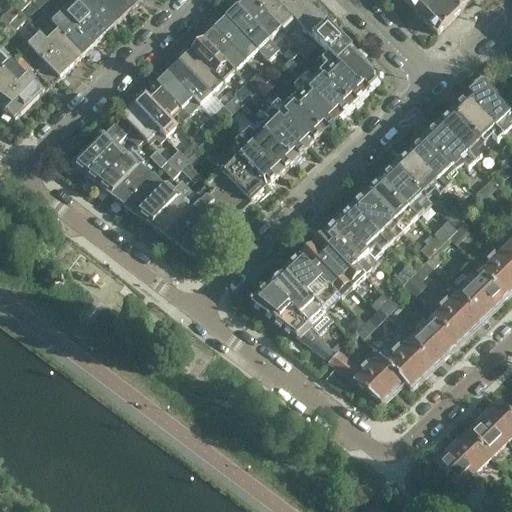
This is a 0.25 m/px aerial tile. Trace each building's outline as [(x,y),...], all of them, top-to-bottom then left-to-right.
[(41,15),(53,3),(49,0),(37,0),(32,5),(41,15)] [(118,26),(93,0),(82,0),(88,5),(82,11),(107,37),(118,26)] [(130,15),(115,0),(93,0),(118,26),(130,15)] [(142,4),(138,0),(115,0),(130,15),(142,4)] [(276,24),(252,0),(248,0),(239,9),(271,42),(277,37),(270,30),(276,24)] [(294,20),(287,14),(274,0),(252,0),(276,24),(281,18),(288,26),(294,20)] [(301,0),(274,0),(287,14),(301,0)] [(328,27),(301,0),(287,14),(294,20),(313,40),(328,27)] [(422,22),(444,0),(415,0),(408,8),(422,22)] [(437,37),(475,0),(444,0),(422,22),(437,37)] [(30,26),(41,15),(32,5),(21,16),(30,26)] [(107,37),(82,11),(76,17),(69,9),(63,15),(95,48),(107,37)] [(271,42),(239,9),(227,20),(252,46),(258,41),(265,48),(271,42)] [(95,48),(63,15),(58,20),(65,28),(59,33),(84,59),(95,48)] [(252,46),(227,20),(226,21),(223,20),(218,25),(219,28),(216,31),(248,64),(254,59),(247,52),(252,46)] [(344,44),(328,27),(313,40),(330,58),(331,59),(334,56),(333,55),(344,44)] [(248,64),(216,31),(205,42),(230,68),(235,63),(242,70),(248,64)] [(84,59),(59,33),(53,39),(46,32),(40,37),(72,70),(84,59)] [(72,70),(40,37),(35,43),(42,50),(35,56),(45,66),(61,82),(72,70)] [(230,68),(205,42),(193,53),(218,79),(224,74),(231,81),(237,75),(230,68)] [(379,79),(344,44),(333,55),(334,56),(331,59),(367,96),(378,85),(379,85),(379,79)] [(218,79),(193,53),(181,64),(213,98),(219,92),(212,85),(218,79)] [(367,96),(331,59),(330,58),(324,64),(332,72),(324,80),(353,110),(367,96)] [(0,80),(10,70),(0,59),(0,80)] [(213,98),(181,64),(170,75),(195,101),(201,96),(208,103),(213,98)] [(0,113),(15,125),(61,82),(45,66),(28,83),(0,111),(0,113)] [(0,111),(28,83),(13,68),(10,70),(0,80),(0,111)] [(195,101),(170,75),(159,87),(191,120),(196,114),(189,107),(195,101)] [(353,110),(324,80),(317,87),(308,79),(302,85),(339,124),(353,110)] [(511,124),(511,113),(484,84),(467,100),(501,135),(511,124)] [(339,124),(302,85),(295,91),(303,100),(296,107),(324,137),(339,124)] [(191,120),(159,87),(147,97),(172,124),(178,118),(185,125),(191,120)] [(172,124),(147,97),(136,109),(168,142),(173,136),(166,129),(172,124)] [(505,138),(501,135),(467,100),(453,114),(482,144),(490,136),(498,145),(505,138)] [(324,137),(296,107),(288,115),(279,106),(273,113),(310,151),(324,137)] [(168,142),(136,109),(123,120),(135,132),(149,146),(155,140),(162,147),(168,142)] [(223,130),(234,119),(227,111),(215,122),(223,130)] [(310,151),(273,113),(266,119),(274,128),(267,135),(295,165),(310,151)] [(482,144),(453,114),(438,128),(476,167),(482,160),(474,151),(482,144)] [(86,179),(119,147),(135,132),(123,120),(90,153),(85,152),(76,161),(76,166),(73,169),(86,179)] [(213,121),(202,131),(211,142),(215,138),(223,131),(215,123),(213,121)] [(476,167),(438,128),(424,142),(453,172),(461,164),(469,173),(476,167)] [(202,131),(190,142),(200,153),(200,152),(209,144),(211,142),(202,131)] [(295,165),(267,135),(259,143),(250,134),(244,140),(281,179),(295,165)] [(281,179),(244,140),(237,147),(245,155),(238,163),(267,193),(281,179)] [(453,172),(424,142),(409,156),(447,194),(453,188),(445,179),(453,172)] [(209,144),(200,152),(206,158),(215,150),(209,144)] [(99,189),(128,161),(120,153),(122,150),(119,147),(86,179),(99,189)] [(193,147),(183,158),(189,164),(197,156),(199,153),(193,147)] [(179,154),(168,165),(168,166),(180,178),(189,170),(186,166),(189,164),(183,158),(179,154)] [(158,155),(150,162),(161,173),(162,172),(168,166),(168,165),(158,155)] [(189,164),(186,166),(189,170),(192,172),(202,162),(197,156),(189,164)] [(447,194),(409,156),(395,169),(424,199),(432,192),(440,201),(447,194)] [(111,199),(146,166),(143,163),(139,167),(130,159),(128,161),(99,189),(111,199)] [(267,193),(238,163),(232,169),(222,159),(214,167),(227,180),(252,207),(267,193)] [(507,181),(511,175),(511,163),(501,174),(507,181)] [(124,209),(154,180),(146,172),(149,169),(146,166),(111,199),(124,209)] [(168,166),(162,172),(174,184),(180,178),(168,166)] [(424,199),(395,169),(380,183),(418,222),(425,215),(416,207),(424,199)] [(137,219),(170,188),(170,187),(167,184),(164,187),(156,179),(154,180),(124,209),(137,219)] [(238,220),(252,207),(227,180),(204,202),(205,203),(166,241),(190,260),(197,260),(197,259),(238,220)] [(418,222),(380,183),(366,197),(395,227),(403,220),(411,228),(418,222)] [(483,204),(495,192),(489,186),(477,198),(483,204)] [(152,230),(191,193),(185,187),(177,195),(170,188),(137,219),(152,230)] [(205,203),(204,202),(193,191),(191,193),(152,230),(166,241),(205,203)] [(395,227),(366,197),(351,211),(389,250),(396,243),(387,235),(395,227)] [(389,250),(351,211),(337,224),(367,254),(374,247),(382,256),(389,250)] [(369,257),(367,254),(337,224),(324,237),(366,281),(371,275),(361,264),(369,257)] [(455,248),(468,236),(460,228),(456,234),(449,241),(455,248)] [(366,281),(324,237),(312,248),(343,281),(354,292),(366,281)] [(343,281),(312,248),(300,260),(328,289),(337,281),(340,283),(343,281)] [(511,258),(506,252),(482,275),(506,300),(511,293),(511,258)] [(432,272),(444,260),(438,254),(426,266),(432,272)] [(328,289),(300,260),(285,274),(323,314),(338,299),(328,289)] [(421,284),(432,272),(426,266),(415,277),(421,284)] [(323,314),(285,274),(270,289),(308,328),(323,314)] [(506,300),(482,275),(458,299),(482,323),(488,317),(489,318),(494,313),(493,312),(506,300)] [(308,328),(270,289),(254,304),(254,309),(296,342),(303,349),(316,337),(308,328)] [(482,323),(458,299),(434,322),(458,346),(471,334),(472,335),(477,330),(476,329),(482,323)] [(386,320),(398,308),(391,301),(380,313),(386,320)] [(375,331),(386,320),(380,313),(368,325),(375,331)] [(458,346),(434,322),(410,345),(434,369),(440,363),(441,364),(446,359),(445,359),(458,346)] [(363,343),(375,331),(368,325),(357,336),(363,343)] [(410,345),(387,367),(386,368),(403,385),(410,393),(423,380),(424,381),(429,376),(428,375),(434,369),(410,345)] [(336,358),(325,346),(315,356),(328,367),(336,358)] [(403,385),(386,368),(387,367),(380,360),(363,376),(338,356),(336,358),(328,367),(380,407),(403,385)] [(511,441),(511,417),(500,405),(484,421),(508,445),(511,441)] [(508,445),(484,421),(469,436),(492,460),(508,445)] [(492,460),(469,436),(453,451),(477,475),(492,460)] [(477,475),(453,451),(435,468),(458,493),(477,475)]
